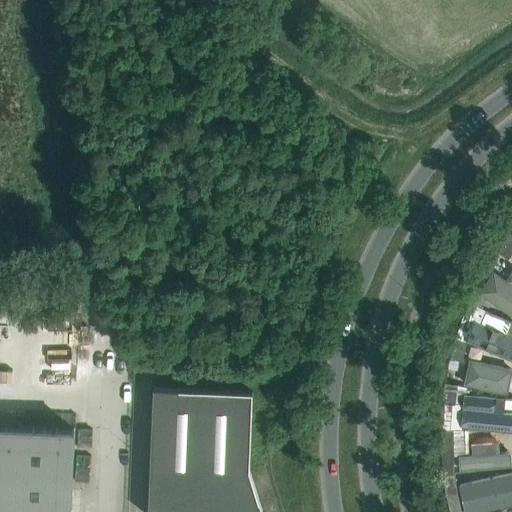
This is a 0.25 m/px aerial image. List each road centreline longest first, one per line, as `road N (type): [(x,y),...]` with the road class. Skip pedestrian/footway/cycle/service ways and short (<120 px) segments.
road 1 (secondary): [(511,92),(417,182),(365,269),(329,386),(332,511)]
road 2 (secondary): [(374,511),(366,430),(383,315),(432,211),(511,130)]
road 3 (unclassified): [(106,511),(110,345)]
